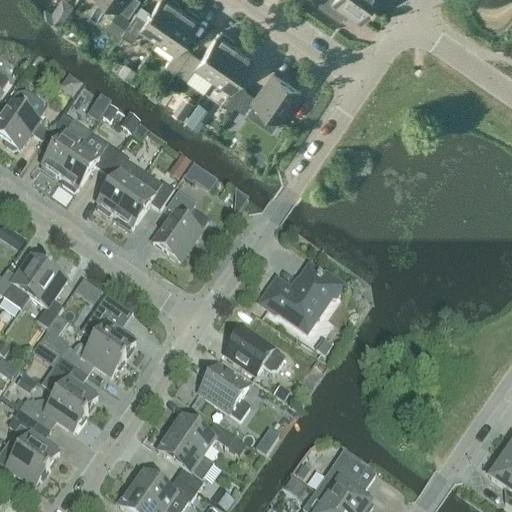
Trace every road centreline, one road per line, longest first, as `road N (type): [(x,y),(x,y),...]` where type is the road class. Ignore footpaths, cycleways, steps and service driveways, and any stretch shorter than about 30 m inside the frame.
road 1 (residential): [(362,83),(199,327)]
road 2 (residential): [(199,327),(0,190)]
road 3 (residential): [(65,511),(199,327)]
road 4 (residential): [(511,376),(418,511)]
road 5 (residential): [(241,0),(362,83)]
road 6 (residential): [(511,97),(405,23)]
